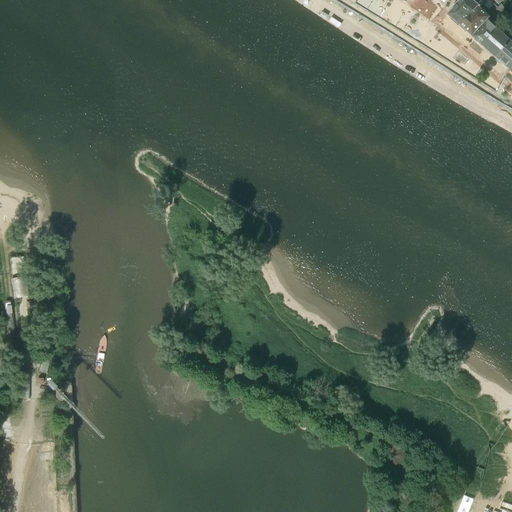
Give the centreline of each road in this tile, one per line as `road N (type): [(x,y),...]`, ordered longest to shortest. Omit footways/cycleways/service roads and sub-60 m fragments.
road 1 (residential): [(511,120),(340,15)]
road 2 (residential): [(511,92),(486,86),(361,0)]
